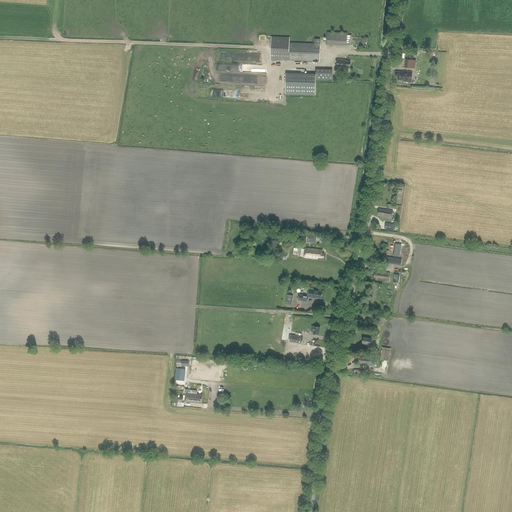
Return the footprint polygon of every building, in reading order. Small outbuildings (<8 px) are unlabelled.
[(347,46),(347,33),(327,32),(327,45),(347,46)] [(270,60),(320,62),(321,39),(314,39),(314,44),(290,43),(290,37),(271,37),(270,60)] [(350,68),(350,61),(345,61),(345,60),(338,59),(337,67),(346,68),(350,68)] [(415,65),(416,60),(405,59),(405,67),(412,68),(412,65),(415,65)] [(332,80),(332,70),(316,69),(316,74),(315,80),(316,80),(332,80)] [(398,80),(400,80),(404,81),(404,82),(411,83),(412,72),(402,71),(401,72),(396,72),(395,77),(398,77),(398,80)] [(316,80),(315,80),(316,74),(286,74),(285,94),(315,94),(316,80)] [(394,213),(392,213),(393,211),(384,210),(383,210),(379,209),(378,215),(382,216),(382,217),(392,219),(392,215),(394,216),(394,213)] [(308,242),(316,243),(317,235),(295,233),(295,236),(298,236),(298,235),(302,235),(301,237),(304,238),(304,237),(308,237),(308,242)] [(300,256),(304,257),(304,258),(318,259),(318,258),(324,258),(324,254),(322,254),(322,250),(305,248),(305,249),(301,249),(300,256)] [(388,282),(390,273),(377,271),(377,273),(375,273),(374,277),(376,277),(376,280),(388,282)] [(321,298),(322,292),(318,291),(319,291),(309,289),(308,296),(308,297),(314,298),(314,297),(321,298)] [(319,335),(321,328),(312,326),(311,331),(313,332),(313,334),(319,335)] [(302,344),(303,337),(290,335),(289,342),(302,344)] [(389,361),(391,349),(382,347),(380,360),(389,361)] [(358,357),(357,363),(364,364),(364,365),(374,366),(376,358),(366,357),(365,358),(358,357)] [(176,368),(175,380),(176,380),(175,383),(183,384),(184,381),(181,380),(181,377),(185,378),(186,369),(176,368)] [(202,403),(203,395),(196,394),(197,392),(196,391),(186,390),(184,402),(202,403)]
